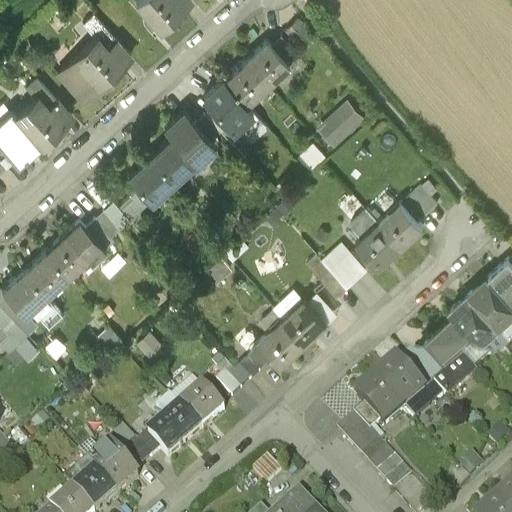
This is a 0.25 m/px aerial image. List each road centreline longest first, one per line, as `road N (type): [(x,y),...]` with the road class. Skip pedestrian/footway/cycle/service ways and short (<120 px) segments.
road 1 (residential): [(0,218),(245,0)]
road 2 (residential): [(274,415),(441,268),(468,227)]
road 3 (residential): [(166,511),(274,415)]
road 4 (residential): [(274,415),(365,511)]
